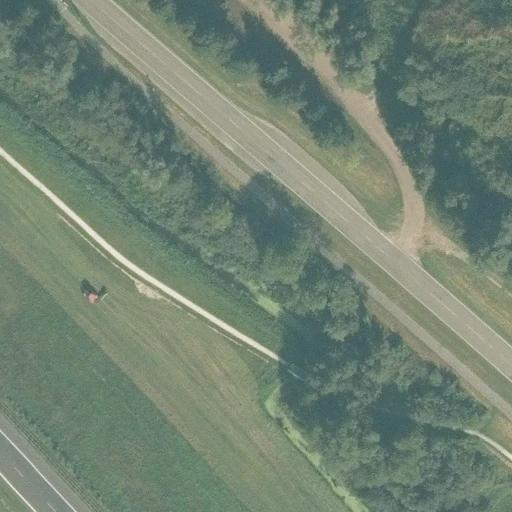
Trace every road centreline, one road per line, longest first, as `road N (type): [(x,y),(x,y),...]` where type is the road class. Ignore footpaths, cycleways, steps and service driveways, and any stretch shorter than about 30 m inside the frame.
road 1 (tertiary): [(511,368),(88,0)]
road 2 (track): [(511,292),(413,214)]
